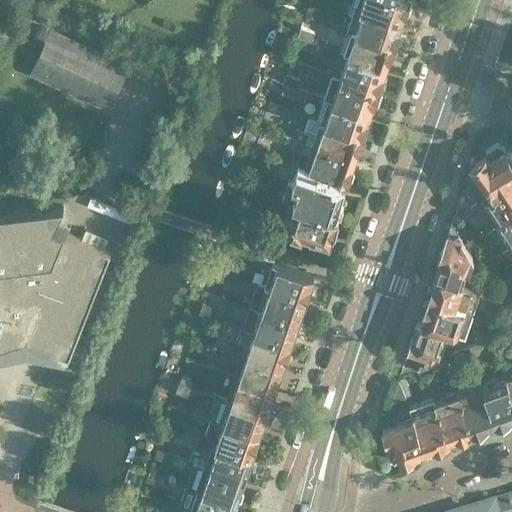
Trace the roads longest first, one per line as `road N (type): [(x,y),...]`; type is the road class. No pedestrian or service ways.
road 1 (secondary): [(352,376),(454,79)]
road 2 (secondary): [(352,376),(300,511)]
road 3 (secondary): [(323,511),(352,376)]
road 4 (residential): [(383,511),(511,461)]
